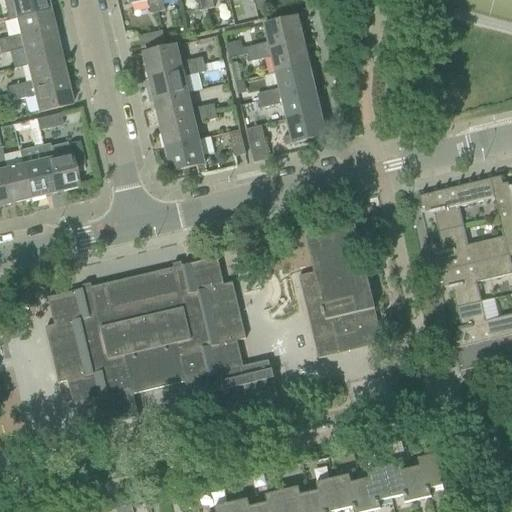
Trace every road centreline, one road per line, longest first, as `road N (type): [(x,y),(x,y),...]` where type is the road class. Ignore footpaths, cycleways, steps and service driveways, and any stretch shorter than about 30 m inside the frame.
road 1 (tertiary): [(139,229),(511,140)]
road 2 (residential): [(139,229),(82,0)]
road 3 (tertiary): [(0,262),(139,229)]
